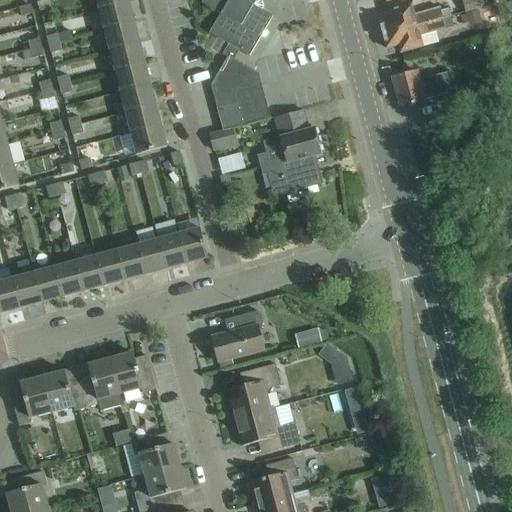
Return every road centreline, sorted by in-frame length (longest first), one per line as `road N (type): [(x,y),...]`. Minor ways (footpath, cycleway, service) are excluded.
road 1 (residential): [(241,284),(158,0)]
road 2 (tertiary): [(482,511),(410,238)]
road 3 (tertiary): [(410,238),(339,0)]
road 4 (residential): [(226,511),(172,305)]
road 5 (residential): [(0,351),(172,305)]
road 6 (residential): [(241,284),(410,238)]
